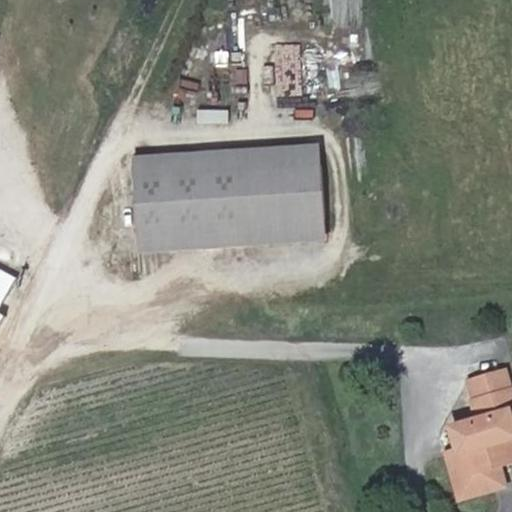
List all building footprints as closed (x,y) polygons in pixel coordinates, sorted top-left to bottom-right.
[(128,152),(130,172),(317,159),(315,138),(128,152)] [(133,227),(322,214),(317,159),(130,172),(133,227)] [(323,233),(322,214),(133,227),(134,246),(323,233)] [(0,263),(0,297),(13,272),(0,263)] [(459,376),(465,394),(501,382),(496,366),(459,376)] [(508,407),(501,382),(465,394),(471,416),(443,424),(448,445),(439,448),(450,488),(486,478),(481,459),(487,457),(511,450),(500,409),(508,407)]
